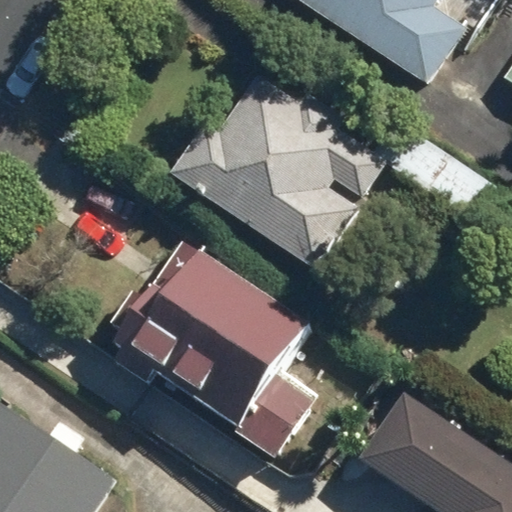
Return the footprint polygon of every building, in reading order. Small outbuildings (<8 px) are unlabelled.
[(294,0),(294,1),(439,92),(474,37),(440,15),(449,0),(294,0)] [(213,125),(176,179),(323,278),(366,214),(339,196),(343,189),(368,206),(393,170),(261,81),(226,133),(213,125)] [(396,123),(373,156),(474,224),(497,190),(396,123)] [(185,241),(111,351),(279,463),(319,404),(284,381),(318,329),(185,241)] [(361,460),(445,511),(511,511),(511,469),(398,400),(361,460)] [(2,404),(0,406),(0,511),(105,511),(123,486),(2,404)]
